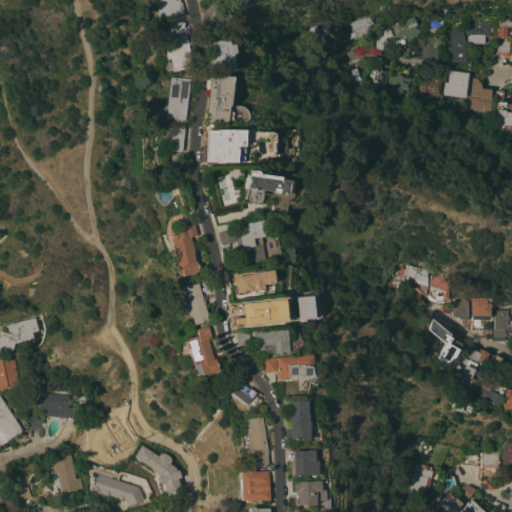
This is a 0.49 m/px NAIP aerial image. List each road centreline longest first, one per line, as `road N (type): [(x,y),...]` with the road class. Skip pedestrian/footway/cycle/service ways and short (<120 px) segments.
road 1 (residential): [(278,511),(278,428),(269,390),(221,332),(196,177),(198,82),(187,0)]
road 2 (track): [(141,431),(131,414),(135,371),(112,327),(111,271),(88,199),(91,60),(73,0)]
road 3 (track): [(98,243),(20,149),(0,79)]
road 4 (residential): [(0,495),(13,511),(114,511)]
